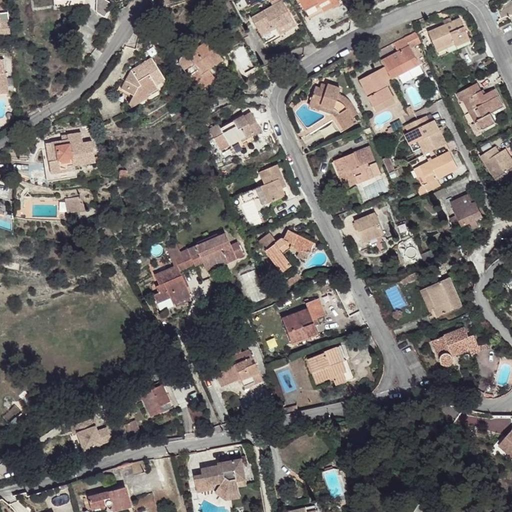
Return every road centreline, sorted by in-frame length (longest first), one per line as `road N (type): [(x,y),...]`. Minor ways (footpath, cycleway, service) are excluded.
road 1 (residential): [(407,394),(298,167),(275,98),(339,46),(448,0)]
road 2 (residential): [(0,494),(407,394)]
road 3 (residential): [(146,0),(88,83),(0,144)]
road 4 (residential): [(501,233),(441,105),(426,113)]
